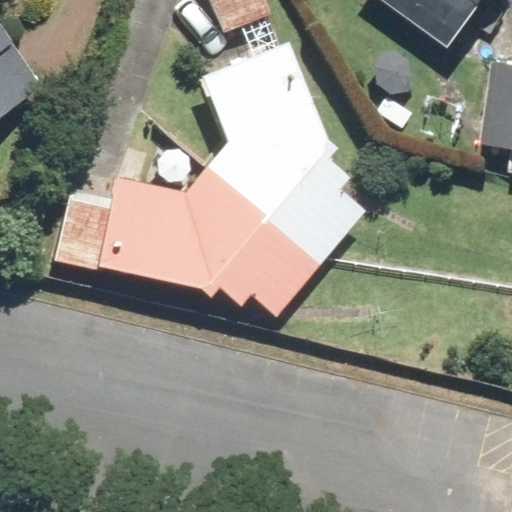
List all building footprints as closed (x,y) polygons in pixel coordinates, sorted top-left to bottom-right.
[(282,49),(273,52),(254,0),(200,0),(214,35),(234,27),(246,62),(191,82),(216,145),(177,191),(102,183),(100,202),(60,198),(53,262),(269,316),(357,209),(334,204),(356,175),(311,165),(328,146),(282,49)] [(369,0),(446,54),(484,0),(369,0)] [(0,107),(35,83),(0,34),(0,107)] [(511,67),(491,64),(479,148),(511,152),(511,67)] [(511,189),(450,172),(441,206),(511,226),(511,189)]
